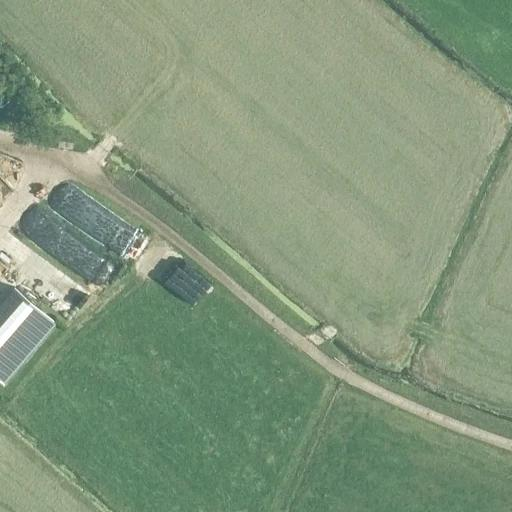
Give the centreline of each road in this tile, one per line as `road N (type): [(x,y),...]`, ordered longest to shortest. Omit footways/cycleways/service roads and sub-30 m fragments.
road 1 (track): [(398,316),(137,113),(164,72),(156,34),(125,0)]
road 2 (track): [(305,346),(89,173),(137,113)]
road 3 (track): [(511,442),(343,373),(305,346),(337,328)]
road 4 (track): [(511,361),(398,316),(363,316),(337,328)]
